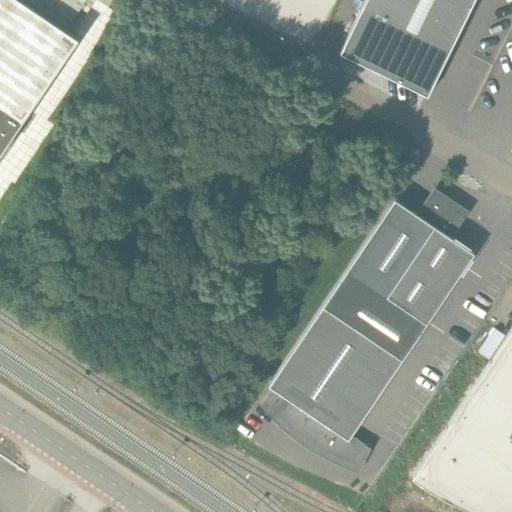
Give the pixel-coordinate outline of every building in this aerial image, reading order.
[(0,0),(0,105),(21,119),(77,38),(20,0),(0,0)] [(363,0),(338,53),(426,96),(472,0),(363,0)] [(397,167),(392,176),(400,181),(406,173),(397,167)] [(393,198),(267,385),(274,389),(263,406),(276,420),(290,432),(305,443),(321,453),(338,461),(356,468),(366,450),(347,437),(473,252),(448,235),(464,212),(434,192),(418,215),(393,198)] [(511,511),(511,327),(411,478),(428,489),(445,500),(483,511),(511,511)] [(477,352),(488,360),(504,336),(493,329),(477,352)]
